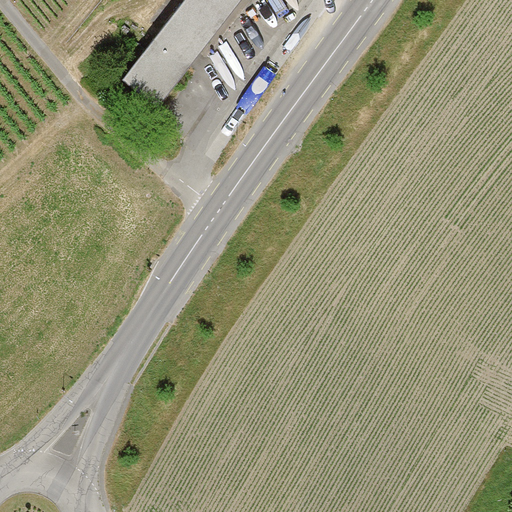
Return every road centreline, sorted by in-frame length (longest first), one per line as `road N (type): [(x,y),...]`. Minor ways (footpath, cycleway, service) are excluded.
road 1 (primary): [(124,354),(372,0)]
road 2 (track): [(322,0),(187,186)]
road 3 (primary): [(124,354),(4,471)]
road 4 (primary): [(83,502),(124,354)]
